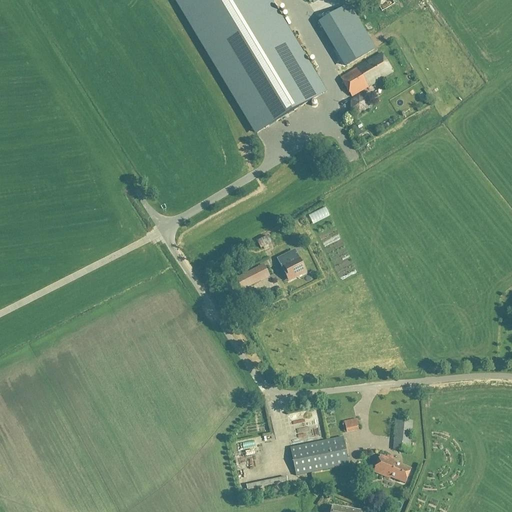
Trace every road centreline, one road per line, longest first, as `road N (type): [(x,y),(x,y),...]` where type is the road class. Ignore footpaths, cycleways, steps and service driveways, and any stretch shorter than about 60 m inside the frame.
road 1 (unclassified): [(511,377),(266,391),(161,230),(274,162)]
road 2 (track): [(161,230),(0,313)]
